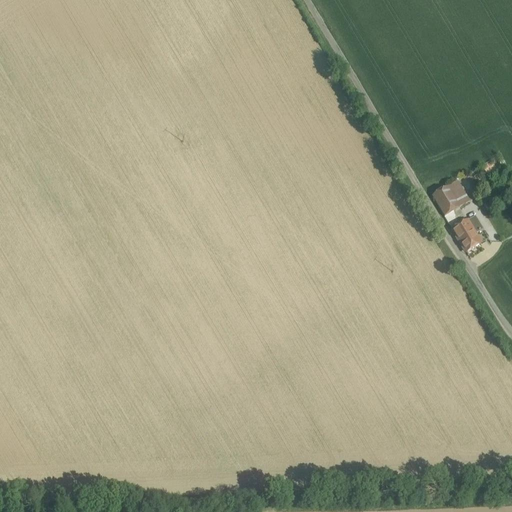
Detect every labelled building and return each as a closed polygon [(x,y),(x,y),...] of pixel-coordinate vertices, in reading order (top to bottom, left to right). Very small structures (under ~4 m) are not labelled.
[(435,182),(427,187),(433,197),(441,192),(435,182)] [(441,192),(433,197),(445,218),(454,212),(470,202),(458,182),(441,192)] [(511,199),(485,214),(487,218),(496,213),(497,215),(505,210),(507,213),(511,210),(511,199)] [(454,212),(445,218),(453,231),(462,226),(454,212)] [(462,226),(453,231),(467,253),(481,244),(475,235),(483,230),(475,218),(462,226)]
